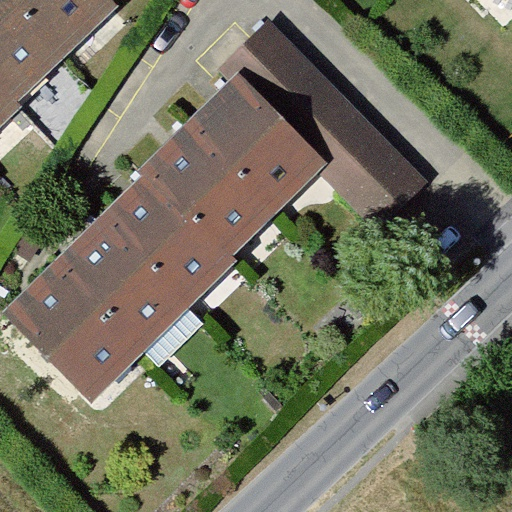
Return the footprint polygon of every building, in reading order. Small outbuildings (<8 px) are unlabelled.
[(0,0),(0,92),(9,101),(56,52),(1,0),(0,0)] [(1,0),(56,52),(100,5),(95,0),(1,0)] [(210,56),(224,70),(264,31),(249,16),(210,56)] [(292,58),(264,31),(224,70),(253,98),(292,58)] [(326,91),(292,58),(253,98),(287,131),(326,91)] [(180,117),(274,206),(318,160),(287,131),(253,98),(224,70),(180,117)] [(357,121),(326,91),(287,131),(318,160),(357,121)] [(0,114),(11,103),(9,101),(0,92),(0,114)] [(138,168),(228,254),(274,206),(180,117),(134,164),(138,168)] [(380,144),(357,121),(318,160),(341,184),(380,144)] [(401,164),(380,144),(341,184),(362,204),(401,164)] [(425,188),(401,164),(362,204),(387,228),(425,188)] [(95,213),(186,300),(230,255),(228,254),(138,168),(95,213)] [(49,261),(140,348),(186,300),(95,213),(49,261)] [(140,348),(49,261),(0,312),(0,318),(88,403),(140,348)]
